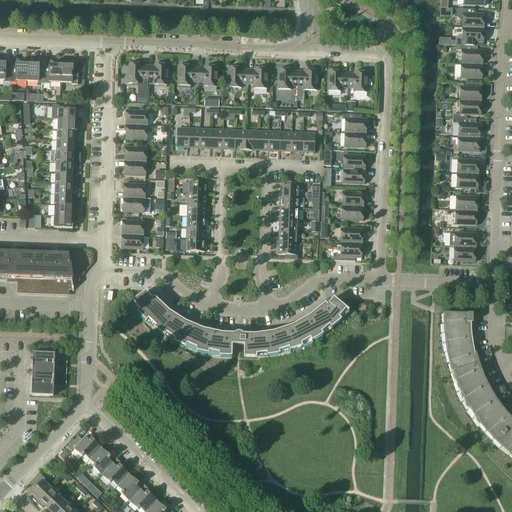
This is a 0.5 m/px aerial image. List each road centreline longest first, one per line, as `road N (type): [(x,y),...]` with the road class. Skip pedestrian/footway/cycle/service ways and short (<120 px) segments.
road 1 (residential): [(379,280),(386,60),(373,52),(290,49)]
road 2 (residential): [(493,285),(507,0)]
road 3 (residential): [(102,242),(110,43)]
road 4 (residential): [(110,43),(290,49)]
road 5 (residential): [(194,511),(84,405)]
road 6 (residential): [(271,310),(262,273),(264,166)]
road 7 (residential): [(223,165),(219,267),(206,304)]
road 8 (residential): [(84,405),(87,287),(101,270)]
